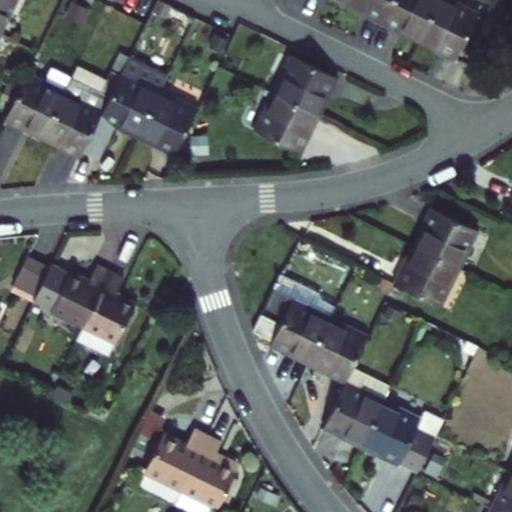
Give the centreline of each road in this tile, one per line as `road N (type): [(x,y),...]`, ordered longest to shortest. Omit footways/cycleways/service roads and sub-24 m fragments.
road 1 (residential): [(329,511),(247,383),(187,199)]
road 2 (residential): [(187,199),(342,189),(413,167),(488,126)]
road 3 (residential): [(226,0),(488,126)]
road 4 (residential): [(0,211),(187,199)]
road 5 (unknown): [(228,57),(149,201)]
